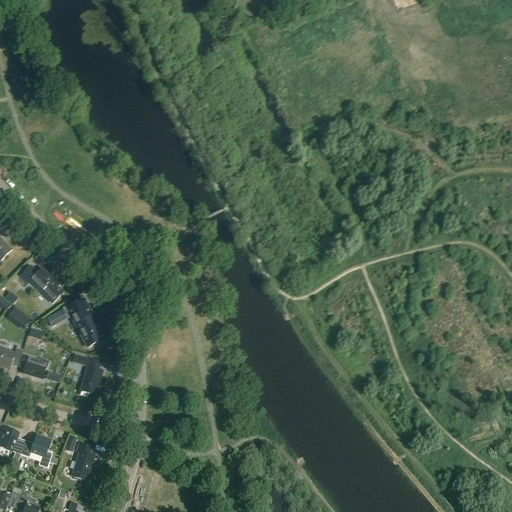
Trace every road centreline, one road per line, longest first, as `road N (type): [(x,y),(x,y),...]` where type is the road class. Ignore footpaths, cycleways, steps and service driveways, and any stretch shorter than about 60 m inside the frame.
road 1 (residential): [(139,427),(141,367),(126,307),(0,184)]
road 2 (residential): [(139,427),(63,417),(0,395)]
